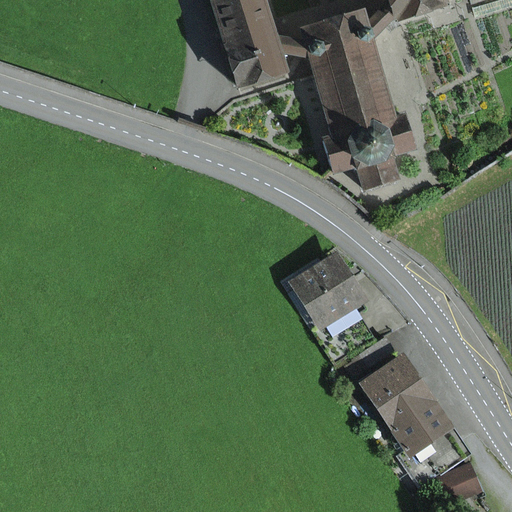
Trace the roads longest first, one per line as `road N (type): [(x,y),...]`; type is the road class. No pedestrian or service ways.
road 1 (tertiary): [(184,151),(294,198),(383,266),(438,331),(511,443)]
road 2 (tertiary): [(0,90),(184,151)]
road 3 (unclassified): [(185,0),(201,93),(184,151)]
